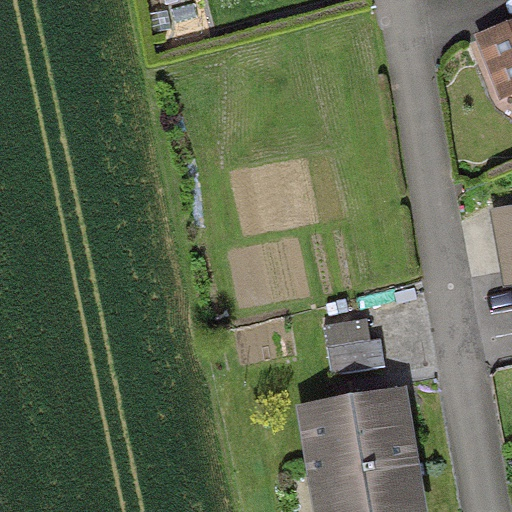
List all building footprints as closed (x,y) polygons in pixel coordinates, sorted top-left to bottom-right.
[(511,18),(474,33),(500,99),(511,94),(511,18)] [(511,284),(511,204),(491,208),(505,286),(511,284)] [(367,318),(324,324),(327,346),(370,340),(367,318)] [(382,338),(370,340),(327,346),(331,374),(386,367),(382,338)] [(428,511),(407,386),(297,404),(314,511),(428,511)]
